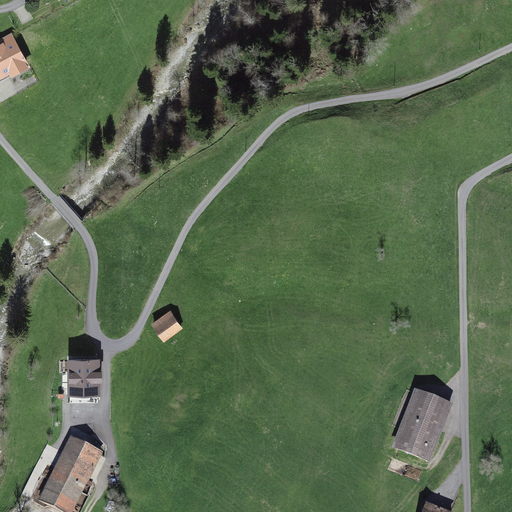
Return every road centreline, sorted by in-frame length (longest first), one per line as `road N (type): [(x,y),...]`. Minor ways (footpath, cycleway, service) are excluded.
road 1 (unclassified): [(0,138),(78,227),(93,256),(95,332),(125,343),(187,230),(282,120),(314,105),(395,94),(511,47)]
road 2 (unclassified): [(511,158),(464,190),(460,206),(466,511)]
road 3 (track): [(104,339),(111,461),(86,511)]
